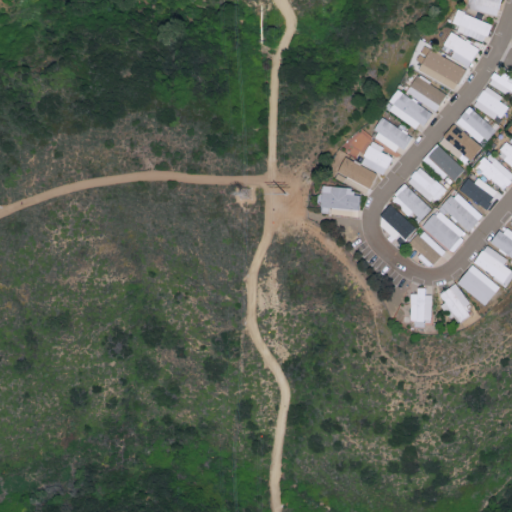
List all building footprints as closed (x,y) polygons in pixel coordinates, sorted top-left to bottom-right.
[(501,0),(468,0),(467,7),(498,14),(501,0)] [(486,39),(492,22),(457,10),(451,28),(486,39)] [(450,57),(469,67),(480,46),(450,31),(442,47),(453,53),(450,57)] [(465,67),(428,50),(418,71),(455,88),(465,67)] [(488,81),(511,96),(511,76),(504,72),(502,76),(494,71),(488,81)] [(406,93),(437,110),(446,92),(416,75),(406,93)] [(502,95),(486,85),(474,104),(500,120),(509,106),(499,100),(502,95)] [(385,105),(418,131),(432,114),(399,88),(385,105)] [(456,120),(481,144),(495,129),(470,105),(456,120)] [(412,134),(381,118),(372,137),(403,152),(412,134)] [(481,144),(452,123),(438,143),(467,163),(481,144)] [(497,153),(511,165),(511,137),(497,153)] [(381,152),(383,146),(370,140),(360,164),(384,174),(391,156),(381,152)] [(464,168),(437,143),(423,158),(450,183),(464,168)] [(502,189),(511,177),(511,172),(489,152),(477,165),(502,189)] [(371,186),(377,171),(343,158),(337,173),(371,186)] [(408,179),(433,203),(446,189),(421,165),(408,179)] [(476,182),(466,177),(459,192),(489,207),(498,188),(477,178),(476,182)] [(432,208),(405,183),(392,197),(419,222),(432,208)] [(359,209),(360,195),(352,195),(352,187),(322,186),(321,212),(329,213),(329,208),(359,209)] [(441,207),(468,231),(483,215),(457,190),(441,207)] [(405,238),(416,227),(392,205),(376,221),(394,238),(399,233),(405,238)] [(451,251),(466,234),(439,208),(423,225),(451,251)] [(490,242),(511,258),(511,230),(504,225),(490,242)] [(446,250),(423,229),(410,242),(421,253),(418,256),(430,267),(446,250)] [(511,270),(503,264),(506,258),(484,244),(472,263),(506,285),(511,275),(511,270)] [(456,281),(483,305),(499,288),(472,264),(456,281)] [(443,304),(456,324),(469,315),(464,307),(468,304),(455,283),(438,294),(444,303),(443,304)] [(431,295),(424,295),(425,291),(411,290),(410,326),(423,327),(424,320),(431,320),(431,295)]
